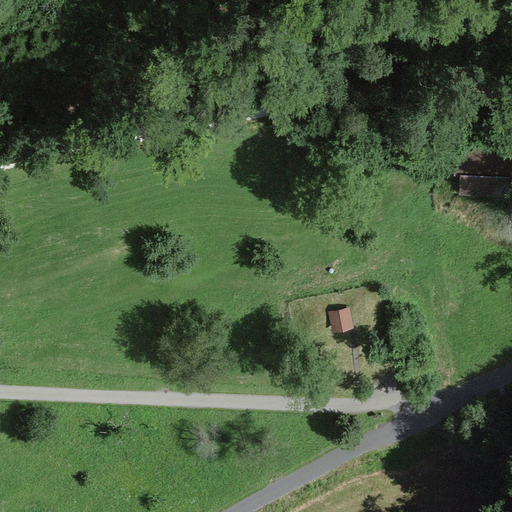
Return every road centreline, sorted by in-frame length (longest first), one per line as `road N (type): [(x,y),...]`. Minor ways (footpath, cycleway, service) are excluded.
road 1 (track): [(511,98),(385,96),(254,110),(0,165)]
road 2 (track): [(0,390),(397,406),(421,414)]
road 3 (residential): [(511,375),(421,414),(245,511)]
